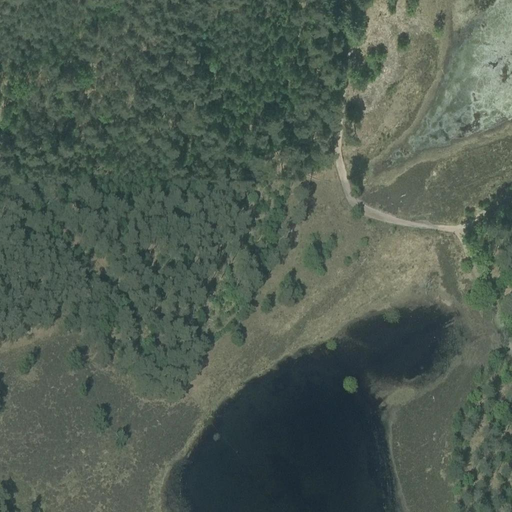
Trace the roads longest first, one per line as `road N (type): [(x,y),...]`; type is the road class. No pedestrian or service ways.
road 1 (track): [(338,129),(342,186),(352,206),(367,217),(459,233)]
road 2 (track): [(338,129),(348,59),(344,0)]
road 3 (track): [(459,233),(509,347)]
